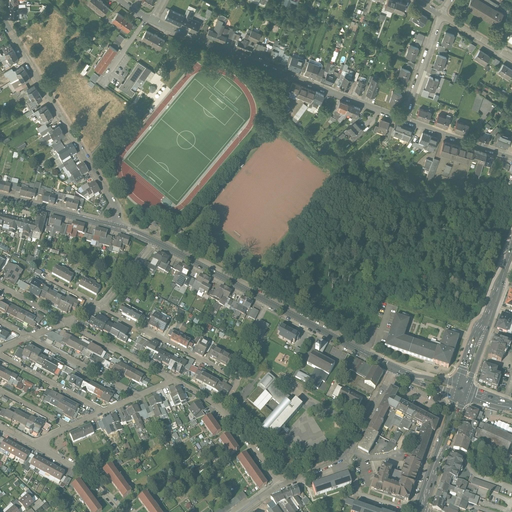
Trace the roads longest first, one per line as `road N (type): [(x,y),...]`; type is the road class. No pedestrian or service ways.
road 1 (residential): [(150,19),(403,119)]
road 2 (tertiary): [(154,242),(393,370)]
road 3 (residential): [(116,228),(115,207),(0,15)]
road 4 (residential): [(101,307),(236,379),(222,409)]
road 5 (secondary): [(511,248),(461,390)]
road 6 (secondary): [(461,390),(420,510)]
road 7 (residential): [(27,337),(136,396)]
road 8 (residential): [(172,380),(65,322)]
road 9 (tertiary): [(0,197),(116,228)]
